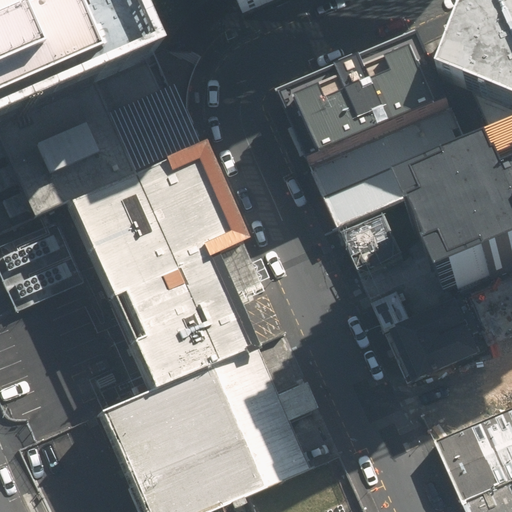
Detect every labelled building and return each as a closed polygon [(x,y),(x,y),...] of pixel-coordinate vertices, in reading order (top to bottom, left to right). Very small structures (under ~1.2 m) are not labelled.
[(0,0),(0,130),(152,64),(149,59),(123,0),(0,0)] [(281,0),(243,0),(250,14),(281,0)] [(447,87),(511,110),(511,8),(468,29),(447,87)] [(422,54),(286,116),(339,231),(475,169),(422,54)] [(65,207),(199,147),(173,92),(166,95),(152,64),(0,130),(0,152),(29,216),(32,222),(65,207)] [(65,207),(146,397),(257,350),(216,255),(240,245),(199,147),(65,207)] [(457,300),(511,274),(511,153),(411,200),(457,300)] [(0,272),(19,317),(86,288),(58,224),(0,248),(0,272)] [(511,277),(465,298),(487,348),(511,337),(511,277)] [(472,351),(449,301),(391,328),(414,378),(472,351)] [(276,396),(257,350),(146,397),(97,418),(137,511),(214,511),(308,473),(286,422),(315,410),(304,384),(276,396)] [(511,415),(435,451),(463,511),(468,511),(511,492),(511,415)] [(511,511),(511,492),(468,511),(511,511)]
